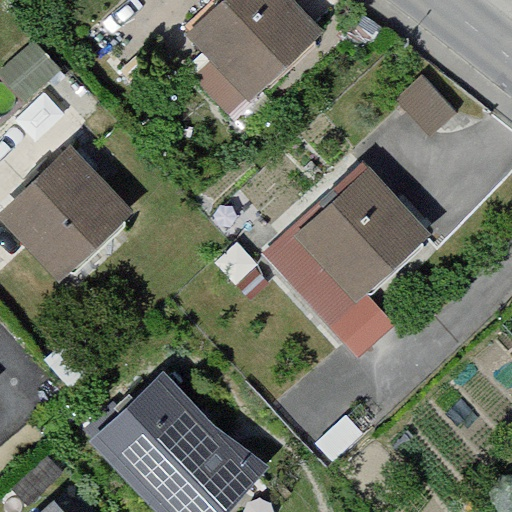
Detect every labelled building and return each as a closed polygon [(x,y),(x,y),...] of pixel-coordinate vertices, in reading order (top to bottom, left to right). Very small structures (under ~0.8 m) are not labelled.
[(293,7),(286,0),(230,0),(184,42),(207,67),(186,85),(226,129),(323,41),(293,7)] [(459,123),(424,85),(397,111),(432,148),(459,123)] [(134,218),(71,155),(0,225),(0,228),(62,290),(134,218)] [(424,242),(366,181),(297,247),(290,240),(262,266),(327,334),(424,242)] [(155,511),(224,449),(161,382),(92,445),(154,511),(155,511)] [(363,443),(343,425),(312,457),(331,475),(363,443)]
